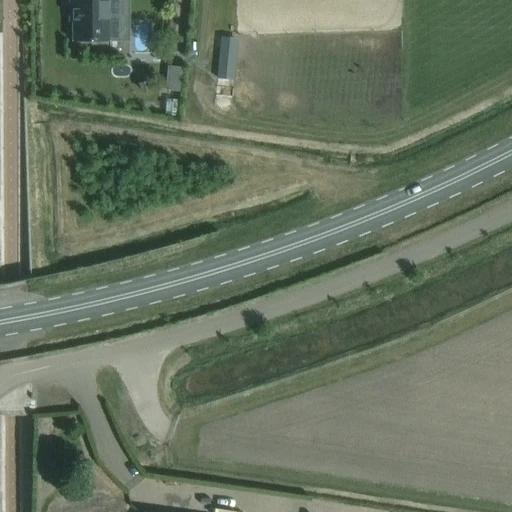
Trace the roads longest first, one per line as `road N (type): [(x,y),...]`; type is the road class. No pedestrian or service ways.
road 1 (unclassified): [(0,383),(319,293),(511,208)]
road 2 (secondary): [(0,322),(247,262),(511,152)]
